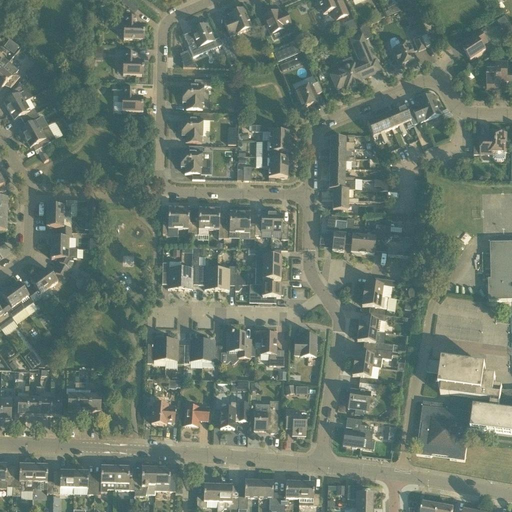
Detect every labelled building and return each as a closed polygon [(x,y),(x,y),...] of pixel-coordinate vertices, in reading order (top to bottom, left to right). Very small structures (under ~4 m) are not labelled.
[(133,5),(126,0),(125,0),(122,5),(129,10),(133,5)] [(336,6),(333,0),(316,0),(318,3),(315,4),(319,12),(321,11),(323,15),(332,12),(336,21),(348,16),(342,3),(336,6)] [(230,38),(252,29),(243,10),(228,17),(229,21),(223,23),(230,38)] [(279,16),(277,12),(263,18),(270,36),(280,32),(283,38),(294,33),(286,13),(279,16)] [(500,28),(508,23),(505,18),(497,23),(500,28)] [(137,25),(138,19),(124,19),(124,41),(144,41),(144,26),(137,25)] [(345,24),(339,27),(342,36),(349,33),(345,24)] [(365,40),(372,36),(366,24),(359,27),(365,40)] [(193,59),(217,49),(207,26),(190,33),(196,45),(188,48),(193,59)] [(471,62),(486,52),(483,46),(488,43),(481,32),(467,41),(471,46),(463,51),(471,62)] [(330,76),(336,91),(345,87),(346,90),(362,83),(361,82),(381,74),(376,61),(373,62),(365,41),(364,42),(362,35),(349,41),(359,64),(354,66),(354,65),(338,72),(330,76)] [(418,53),(426,49),(421,38),(413,41),(418,53)] [(400,47),(398,42),(397,40),(394,39),(390,41),(389,43),(389,45),(399,68),(416,60),(408,44),(400,47)] [(219,43),(225,56),(232,53),(227,40),(219,43)] [(7,42),(4,46),(14,54),(17,50),(7,42)] [(297,46),(290,50),(293,58),(300,55),(297,46)] [(285,61),(281,53),(274,56),(277,65),(285,61)] [(137,61),(137,55),(124,55),(123,77),(143,77),(143,61),(137,61)] [(0,60),(0,73),(9,64),(2,58),(0,60)] [(301,58),(293,62),(296,68),(303,64),(301,58)] [(183,69),(195,70),(191,60),(183,64),(183,69)] [(511,82),(511,67),(508,67),(508,63),(496,63),(496,72),(488,72),(487,91),(495,91),(495,90),(501,90),(501,82),(507,82),(511,82)] [(10,90),(20,79),(15,75),(18,72),(9,64),(0,73),(0,91),(6,85),(10,88),(9,90),(10,90)] [(34,64),(28,67),(35,78),(40,74),(34,64)] [(288,71),(285,65),(278,68),(281,75),(288,71)] [(321,93),(317,84),(311,86),(294,93),(301,109),(318,102),(315,96),(321,93)] [(9,113),(29,101),(33,99),(25,85),(7,95),(10,100),(3,103),(9,113)] [(203,105),(203,88),(182,87),(182,104),(186,105),(186,111),(202,111),(202,105),(203,105)] [(136,98),(136,91),(123,91),(122,113),(142,114),(142,98),(136,98)] [(425,122),(440,116),(432,97),(417,103),(419,106),(411,110),(418,125),(425,122)] [(23,123),(37,115),(34,110),(34,109),(29,101),(9,113),(14,122),(20,118),(23,123)] [(61,102),(53,107),(57,114),(65,109),(61,102)] [(405,136),(407,135),(406,132),(403,125),(411,122),(405,108),(395,112),(405,136)] [(405,136),(395,112),(386,116),(392,130),(399,127),(403,137),(405,136)] [(25,140),(41,131),(35,122),(40,120),(37,115),(23,123),(25,128),(19,131),(25,140)] [(69,116),(63,119),(67,126),(72,122),(69,116)] [(386,144),(388,143),(384,134),(392,130),(386,116),(376,120),(386,144)] [(386,144),(376,120),(367,124),(373,139),(380,135),(384,145),(386,144)] [(185,144),(201,145),(202,121),(182,121),(181,138),(185,138),(185,144)] [(43,148),(56,141),(48,127),(41,131),(25,140),(30,150),(40,144),(43,148)] [(288,144),(288,134),(270,133),(269,143),(288,144)] [(506,154),(506,135),(489,134),(489,138),(481,138),(481,156),(492,156),(492,153),(493,153),(493,159),(495,161),(504,161),(505,160),(505,154),(506,154)] [(227,138),(227,147),(235,147),(235,138),(227,138)] [(345,151),(345,140),(330,140),(330,150),(345,151)] [(288,144),(269,143),(262,143),(262,159),(280,160),(280,154),(287,154),(288,144)] [(329,161),(345,161),(345,159),(345,151),(330,150),(329,161)] [(205,182),(205,176),(201,176),(202,154),(181,154),(181,169),(185,169),(185,176),(192,176),(192,182),(205,182)] [(44,164),(48,162),(45,155),(40,158),(44,164)] [(261,169),(269,169),(287,170),(287,160),(280,160),(262,159),(261,169)] [(345,171),(345,163),(345,161),(329,161),(329,171),(345,171)] [(251,183),(251,173),(251,169),(243,169),(243,183),(251,183)] [(287,180),(287,170),(269,169),(268,179),(287,180)] [(345,171),(329,171),(329,181),(344,182),(344,183),(349,184),(349,179),(344,179),(345,171)] [(349,184),(344,183),(344,182),(329,181),(329,191),(333,191),(333,192),(344,192),(348,192),(354,192),(354,179),(349,179),(349,184)] [(333,202),(348,202),(348,200),(348,192),(344,192),(333,192),(333,202)] [(348,211),(348,205),(348,202),(333,202),(332,212),(348,213),(348,211)] [(70,219),(70,218),(70,208),(47,207),(46,218),(63,219),(70,219)] [(178,230),(178,210),(168,210),(168,223),(163,223),(162,236),(168,236),(168,235),(168,230),(177,230),(178,230)] [(193,236),(193,224),(188,224),(189,211),(178,210),(178,230),(188,231),(188,236),(193,236)] [(209,231),(209,211),(199,211),(198,224),(193,224),(193,236),(198,237),(208,237),(209,231)] [(224,240),(224,227),(219,227),(219,211),(209,211),(209,231),(218,231),(218,240),(224,240)] [(239,235),(240,215),(229,214),(229,228),(224,227),(224,240),(229,240),(229,235),(230,235),(239,235)] [(254,241),(255,237),(255,228),(249,228),(250,215),(240,215),(239,235),(249,235),(249,241),(254,241)] [(271,233),(272,215),(261,215),(261,225),(255,225),(255,228),(255,237),(261,237),(261,233),(271,233)] [(288,242),(288,226),(282,226),(282,216),(272,215),(271,233),(281,234),(281,242),(288,242)] [(71,219),(70,219),(63,219),(46,218),(46,229),(59,230),(59,234),(71,235),(71,229),(71,219)] [(327,232),(333,233),(334,233),(334,231),(335,220),(328,219),(327,232)] [(345,234),(352,235),(350,254),(362,255),(364,238),(358,237),(359,229),(353,229),(354,222),(347,221),(346,231),(345,234)] [(364,233),(364,238),(362,255),(374,256),(375,242),(382,242),(383,228),(376,227),(375,233),(365,232),(364,233)] [(418,246),(420,228),(414,227),(413,236),(401,235),(400,242),(399,259),(410,260),(412,245),(418,246)] [(401,235),(390,234),(390,228),(383,228),(382,242),(389,243),(387,257),(399,259),(400,242),(401,235)] [(71,240),(71,235),(59,234),(59,239),(52,239),(51,250),(68,250),(68,240),(71,240)] [(344,253),(345,236),(333,235),(332,252),(344,253)] [(511,243),(490,244),(491,280),(488,280),(489,302),(511,301),(511,391),(502,392),(502,388),(494,387),(495,378),(484,376),(485,370),(485,368),(442,362),(442,364),(440,376),(439,388),(441,388),(440,396),(452,398),(451,407),(439,405),(438,410),(432,409),(423,408),(421,423),(423,424),(420,441),(418,442),(416,456),(431,458),(433,457),(449,459),(450,461),(465,463),(467,448),(465,447),(466,438),(467,430),(469,429),(511,434),(511,243)] [(77,261),(77,251),(68,250),(51,250),(51,261),(61,261),(57,269),(67,275),(70,270),(72,265),(73,261),(77,261)] [(281,270),(281,258),(270,258),(270,252),(256,252),(255,270),(281,270)] [(198,287),(199,268),(199,255),(192,255),(192,268),(192,270),(180,270),(180,291),(192,292),(192,287),(198,287)] [(180,291),(180,270),(169,270),(169,265),(162,265),(162,286),(168,286),(168,291),(180,291)] [(217,292),(217,271),(205,271),(205,268),(199,268),(198,287),(204,287),(204,292),(217,292)] [(229,288),(235,288),(235,269),(229,268),(229,271),(217,271),(217,292),(229,293),(229,288)] [(65,280),(67,275),(57,269),(54,274),(65,280)] [(49,290),(57,284),(48,270),(39,277),(49,290)] [(281,270),(255,270),(255,287),(269,287),(269,281),(280,282),(281,270)] [(37,301),(42,298),(40,297),(49,290),(39,277),(31,284),(34,289),(30,292),(37,301)] [(363,296),(382,299),(383,287),(394,289),(394,283),(377,280),(376,286),(365,285),(363,296)] [(26,295),(19,284),(10,291),(24,310),(33,304),(37,301),(30,292),(26,295)] [(257,292),(256,305),(269,305),(269,299),(280,300),(280,297),(282,297),(282,289),(280,289),(280,288),(269,287),(255,287),(254,287),(254,292),(257,292)] [(12,320),(24,310),(10,291),(1,297),(5,303),(2,306),(12,320)] [(386,317),(387,311),(388,300),(382,299),(363,296),(362,308),(373,310),(372,315),(386,317)] [(0,330),(1,332),(14,322),(12,320),(2,306),(0,306),(0,330)] [(360,320),(358,331),(376,334),(383,335),(386,317),(372,315),(371,321),(360,320)] [(375,345),(376,334),(358,331),(357,343),(375,345)] [(233,336),(233,335),(231,335),(231,336),(227,335),(226,355),(224,357),(234,367),(239,362),(239,360),(250,360),(250,358),(254,358),(254,350),(255,346),(251,346),(251,342),(244,342),(244,336),(233,336)] [(284,368),(284,352),(276,352),(277,337),(261,336),(260,344),(260,350),(260,356),(269,356),(268,368),(284,368)] [(316,346),(316,338),(301,337),(301,341),(294,341),(294,357),(300,357),(300,358),(316,359),(316,352),(317,352),(317,346),(316,346)] [(165,363),(166,342),(153,341),(153,346),(147,346),(147,365),(153,366),(154,363),(165,363)] [(183,366),(184,347),(178,347),(178,342),(166,342),(165,363),(177,364),(177,366),(183,366)] [(202,364),(202,343),(190,342),(190,347),(184,347),(183,366),(190,366),(190,364),(202,364)] [(43,354),(51,349),(47,343),(39,349),(43,354)] [(220,367),(221,348),(215,348),(215,343),(202,343),(202,364),(213,364),(213,367),(220,367)] [(395,354),(396,347),(393,347),(377,345),(376,352),(392,354),(395,354)] [(392,354),(376,352),(375,357),(355,355),(354,366),(371,369),(380,370),(382,360),(391,362),(392,354)] [(36,359),(28,365),(32,371),(40,365),(36,359)] [(14,363),(9,367),(14,373),(19,369),(14,363)] [(380,370),(371,369),(354,366),(352,378),(363,379),(362,385),(376,387),(377,381),(370,380),(371,369),(380,370)] [(180,381),(167,381),(167,388),(180,389),(180,381)] [(376,387),(362,385),(360,385),(362,386),(361,394),(350,392),(348,410),(355,411),(363,413),(367,413),(370,396),(376,397),(377,387),(376,387)] [(295,386),(295,394),(306,395),(306,386),(295,386)] [(294,387),(284,389),(286,397),(295,395),(294,387)] [(79,392),(79,397),(78,413),(89,414),(90,397),(90,392),(86,392),(79,392)] [(78,413),(79,397),(68,396),(67,413),(78,413)] [(100,414),(101,397),(90,397),(89,414),(100,414)] [(28,417),(29,400),(23,400),(17,400),(17,417),(28,417)] [(39,417),(39,401),(29,400),(28,417),(39,417)] [(50,417),(50,401),(39,401),(39,417),(50,417)] [(61,418),(61,401),(50,401),(50,417),(61,418)] [(277,435),(278,403),(269,403),(269,414),(254,414),(253,433),(270,433),(270,435),(277,435)] [(11,405),(5,405),(0,405),(0,409),(0,421),(11,421),(11,405)] [(174,425),(175,409),(168,409),(168,406),(153,405),(151,425),(166,427),(167,424),(174,425)] [(221,411),(220,431),(234,431),(234,424),(247,424),(248,405),(230,405),(230,411),(221,411)] [(208,423),(209,410),(186,408),(184,427),(182,427),(182,428),(198,429),(198,423),(208,423)] [(306,438),(306,419),(299,419),(299,413),(286,412),(285,426),(292,426),(292,438),(306,438)] [(364,441),(371,442),(373,429),(359,427),(358,431),(352,432),(352,435),(344,434),(342,448),(351,449),(352,450),(355,451),(357,449),(360,450),(362,450),(364,441)] [(12,497),(13,478),(6,477),(7,467),(0,466),(0,490),(6,491),(6,489),(7,489),(7,497),(12,497)] [(33,494),(33,467),(19,467),(19,478),(13,478),(12,497),(12,498),(20,498),(21,488),(25,488),(25,493),(33,494)] [(53,496),(53,484),(47,483),(47,468),(33,467),(33,494),(33,492),(37,492),(36,492),(43,492),(47,492),(46,496),(53,496)] [(114,492),(115,469),(101,469),(100,478),(94,478),(94,497),(100,497),(100,494),(107,494),(107,492),(114,492)] [(135,493),(135,481),(129,480),(129,470),(115,469),(114,492),(135,493)] [(155,497),(156,470),(141,470),(141,481),(135,481),(135,493),(135,498),(145,498),(145,497),(155,497)] [(169,493),(175,494),(176,482),(169,481),(170,471),(156,470),(155,497),(155,493),(169,493)] [(73,490),(74,473),(60,473),(59,484),(53,484),(53,496),(73,496),(73,490)] [(87,497),(94,497),(94,478),(88,478),(88,474),(74,473),(73,490),(87,490),(87,497)] [(258,500),(259,483),(245,483),(244,499),(238,499),(237,510),(237,511),(247,511),(247,500),(258,500)] [(277,511),(278,507),(279,495),(272,495),(273,484),(259,483),(258,500),(269,500),(269,506),(268,511),(277,511)] [(299,501),(299,485),(285,484),(285,495),(279,495),(278,507),(277,511),(284,511),(285,507),(288,507),(288,501),(299,501)] [(307,485),(307,484),(300,484),(300,485),(299,485),(299,501),(299,507),(320,508),(320,496),(313,496),(313,485),(307,485)] [(217,504),(218,487),(203,487),(203,498),(197,498),(196,510),(206,510),(206,503),(217,504)] [(222,511),(224,510),(237,510),(238,499),(238,488),(218,487),(217,504),(217,511),(222,511)] [(372,509),(373,495),(362,495),(362,488),(350,488),(350,498),(356,498),(355,509),(372,509)]
